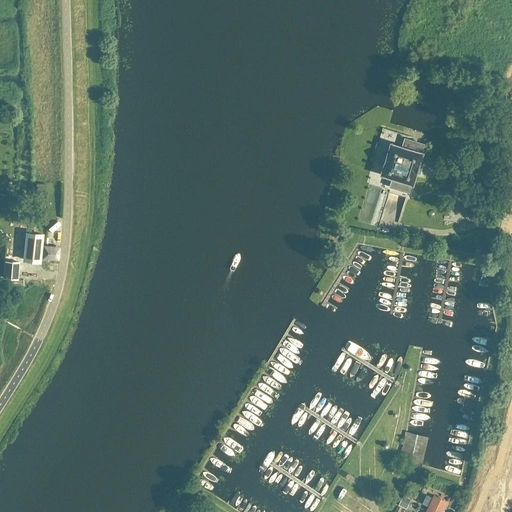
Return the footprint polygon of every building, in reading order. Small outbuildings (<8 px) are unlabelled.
[(389,186),(409,193),(411,185),(414,185),(424,151),(422,151),(425,143),(404,136),(402,144),(390,140),(380,175),(391,178),(389,186)] [(56,258),(57,248),(44,246),(44,245),(29,244),(28,260),(43,261),(43,257),(56,258)] [(4,261),(3,276),(17,278),(18,262),(4,261)] [(410,482),(418,484),(420,474),(413,472),(410,482)] [(409,504),(411,499),(404,495),(401,500),(409,504)] [(427,511),(442,511),(447,501),(433,495),(432,498),(426,495),(423,503),(428,506),(426,511),(427,511)] [(407,508),(409,504),(401,500),(399,505),(401,506),(407,508)]
